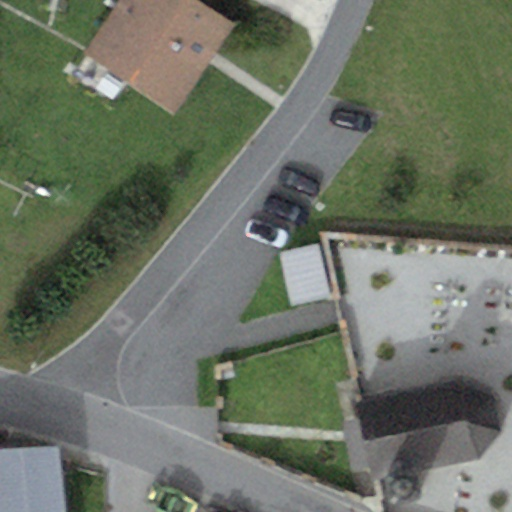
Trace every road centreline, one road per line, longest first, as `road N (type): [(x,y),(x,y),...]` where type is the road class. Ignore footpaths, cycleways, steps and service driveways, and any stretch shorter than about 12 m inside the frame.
road 1 (unclassified): [(67,406),(304,118),(359,0)]
road 2 (residential): [(67,406),(350,511)]
